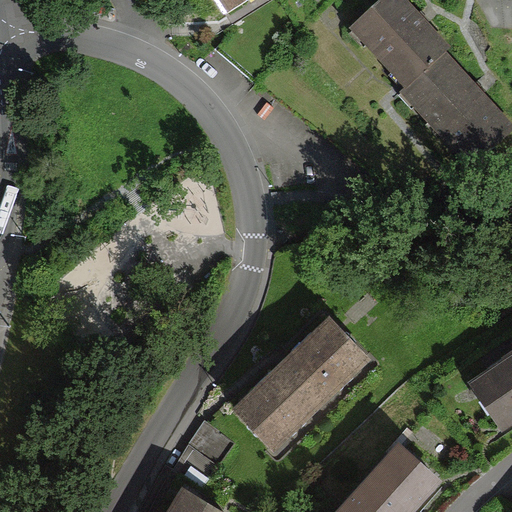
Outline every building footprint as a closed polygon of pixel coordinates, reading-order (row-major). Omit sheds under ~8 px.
[(213,0),(221,11),(238,0),(213,0)] [(448,46),(407,0),(373,0),(345,25),(401,88),(445,49),(448,46)] [(397,91),(465,168),(511,126),(511,124),(445,49),(401,88),(397,91)] [(274,451),(364,355),(316,310),(225,406),(274,451)] [(496,430),(511,419),(511,345),(461,378),(496,430)] [(211,471),(230,439),(205,424),(185,456),(211,471)] [(405,511),(431,485),(387,444),(323,511),(405,511)] [(214,511),(172,487),(157,511),(214,511)]
